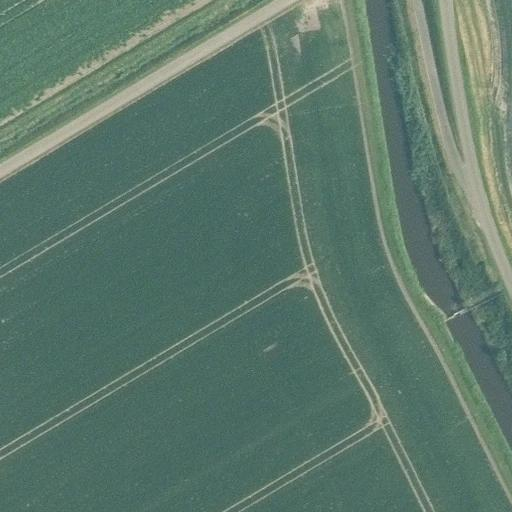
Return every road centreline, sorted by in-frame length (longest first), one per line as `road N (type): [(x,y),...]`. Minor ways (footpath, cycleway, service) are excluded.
road 1 (unclassified): [(0,171),(284,0)]
road 2 (unclassified): [(476,199),(435,94),(413,0)]
road 3 (unclassified): [(476,199),(446,0)]
